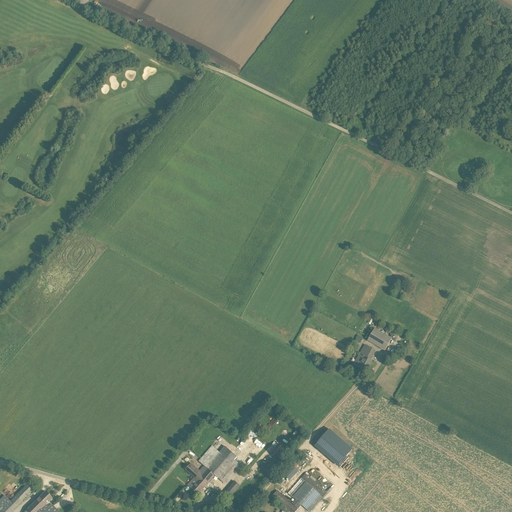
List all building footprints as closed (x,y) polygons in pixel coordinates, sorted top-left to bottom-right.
[(374,328),(367,340),(384,350),(391,339),(374,328)] [(376,351),(364,345),(359,354),(360,354),(354,365),(366,371),(372,361),(371,360),(376,351)] [(270,430),(279,422),(275,418),(266,426),(270,430)] [(337,462),(315,442),(301,456),(324,476),(337,462)] [(219,452),(212,446),(199,461),(205,466),(215,475),(224,483),(240,465),(234,460),(237,457),(225,446),(219,452)] [(265,446),(258,456),(260,457),(268,448),(265,446)] [(183,469),(193,477),(194,478),(195,477),(196,476),(200,479),(203,475),(210,482),(215,475),(205,466),(201,470),(190,461),(183,469)] [(305,473),(288,493),(296,500),(294,502),(290,499),(288,500),(277,490),(271,497),(287,511),(295,511),(301,505),(309,511),(310,511),(327,493),(305,473)] [(198,481),(191,489),(198,495),(210,482),(203,475),(200,479),(196,476),(195,477),(194,478),(198,481)] [(0,511),(11,511),(36,487),(30,481),(10,501),(4,495),(0,499),(0,511)] [(240,486),(234,481),(225,492),(230,497),(240,486)] [(52,498),(45,492),(27,510),(28,511),(38,511),(46,505),(52,498)] [(219,495),(211,503),(215,508),(224,499),(219,495)]
